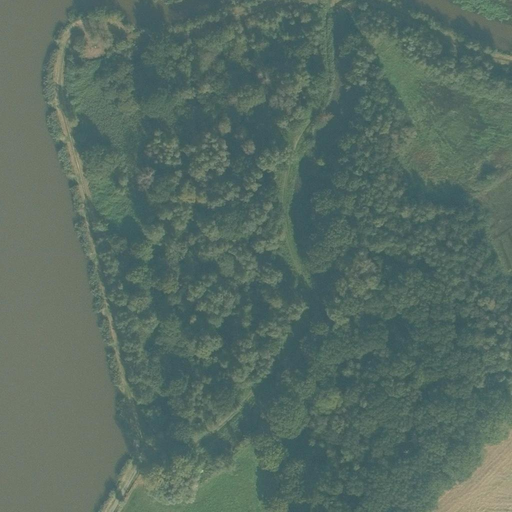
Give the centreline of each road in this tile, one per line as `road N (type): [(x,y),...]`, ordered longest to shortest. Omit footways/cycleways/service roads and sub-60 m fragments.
road 1 (track): [(66,41),(60,104),(147,454)]
road 2 (track): [(147,454),(225,421),(291,336),(302,288),(283,198),(303,130)]
